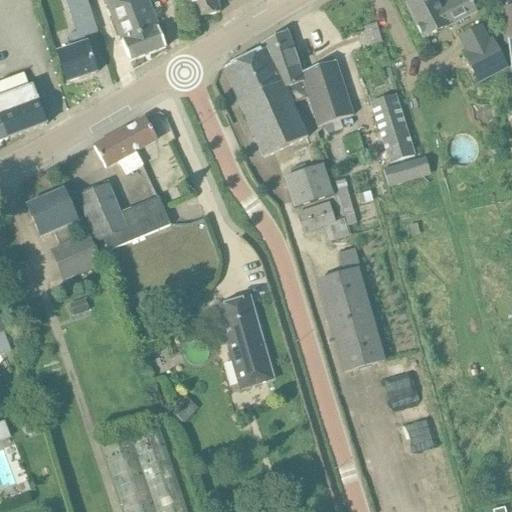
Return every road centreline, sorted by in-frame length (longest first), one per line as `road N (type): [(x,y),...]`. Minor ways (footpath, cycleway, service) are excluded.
road 1 (residential): [(360,511),(273,232),(224,163),(186,61)]
road 2 (residential): [(0,171),(186,61)]
road 3 (residential): [(186,61),(294,0)]
